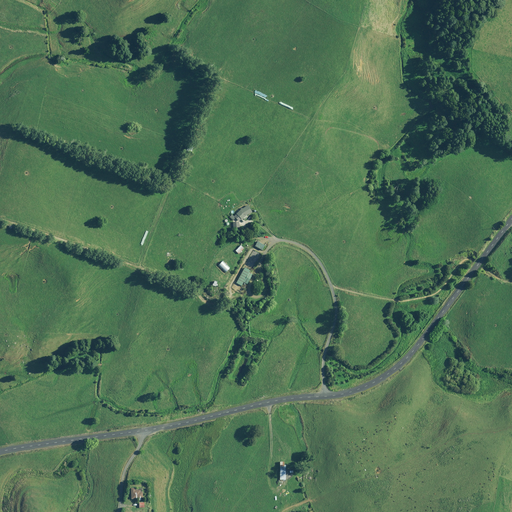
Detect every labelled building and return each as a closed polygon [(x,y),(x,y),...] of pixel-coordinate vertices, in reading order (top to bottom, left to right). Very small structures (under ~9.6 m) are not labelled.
[(248,205),(236,213),(233,211),(228,215),(232,220),(236,217),(238,221),(252,211),(248,205)] [(265,245),(258,241),(255,246),(262,250),(265,245)] [(244,248),(241,245),(236,250),(239,254),(244,248)] [(230,268),(223,261),(219,265),(226,272),(230,268)] [(251,270),(245,267),(237,282),(242,285),(244,281),(247,283),(253,274),(250,272),(251,270)] [(131,499),(138,498),(138,500),(141,500),(141,498),(143,498),(143,492),(140,492),(140,490),(135,490),(135,488),(131,488),(131,499)]
